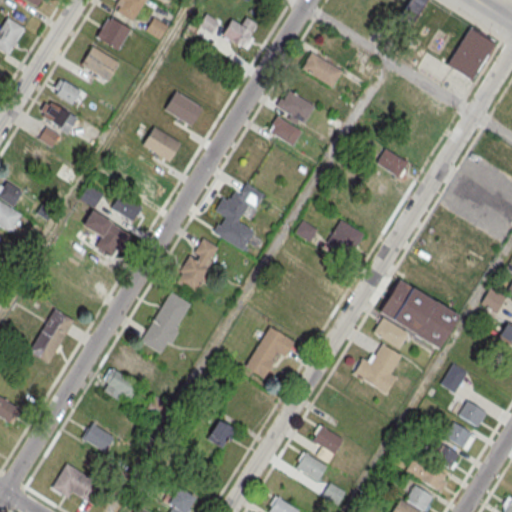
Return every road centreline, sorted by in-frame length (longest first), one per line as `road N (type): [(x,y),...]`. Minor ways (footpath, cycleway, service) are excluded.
road 1 (residential): [(307,0),(0,497)]
road 2 (residential): [(226,511),(511,49)]
road 3 (residential): [(0,124),(77,0)]
